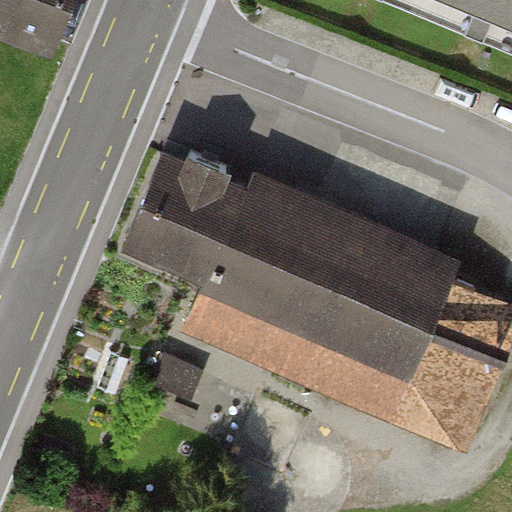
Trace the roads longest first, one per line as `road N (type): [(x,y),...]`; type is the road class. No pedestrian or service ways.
road 1 (residential): [(511,164),(149,12)]
road 2 (primary): [(39,277),(149,12)]
